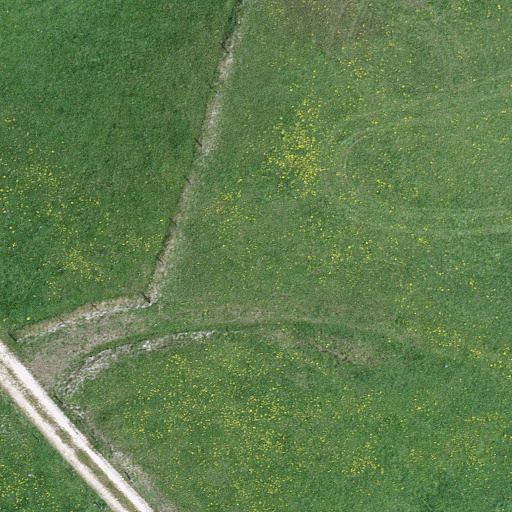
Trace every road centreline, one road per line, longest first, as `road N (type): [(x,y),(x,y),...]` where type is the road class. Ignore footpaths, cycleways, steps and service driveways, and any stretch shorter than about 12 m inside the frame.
road 1 (track): [(4,373),(127,325),(195,311),(343,317),(511,360)]
road 2 (track): [(144,511),(4,373)]
